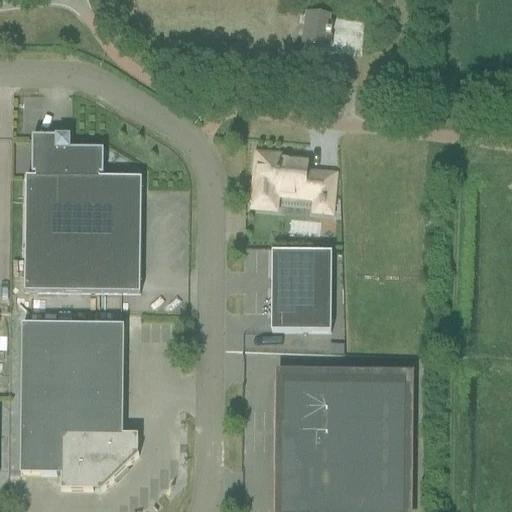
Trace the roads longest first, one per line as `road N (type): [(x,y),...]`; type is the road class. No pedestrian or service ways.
road 1 (unclassified): [(203,511),(210,489),(209,173),(189,142),(119,89),(69,72),(0,71)]
road 2 (residential): [(251,113),(511,146)]
